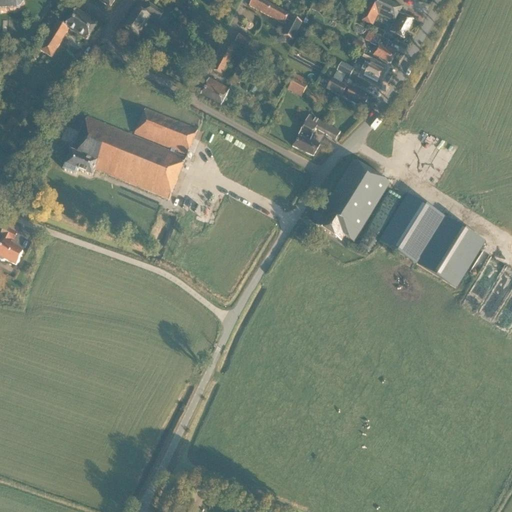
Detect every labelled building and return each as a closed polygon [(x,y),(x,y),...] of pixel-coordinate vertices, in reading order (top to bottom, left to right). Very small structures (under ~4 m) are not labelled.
[(23,9),(23,7),(24,6),(25,5),(24,5),(24,3),(24,1),(24,0),(23,0),(24,0),(23,0),(0,0),(0,14),(0,15),(1,15),(1,14),(13,13),(13,14),(15,14),(15,13),(17,13),(19,12),(19,13),(20,12),(21,11),(22,10),(23,9)] [(115,0),(97,0),(110,9),(115,0)] [(302,24),(288,17),(289,15),(260,0),(252,0),(249,7),(284,26),(286,22),(290,24),(283,36),(293,41),(302,24)] [(413,22),(399,15),(402,9),(385,0),(372,0),(362,22),(372,27),(377,16),(394,24),(390,33),(404,40),(413,22)] [(182,14),(186,8),(174,1),(171,6),(182,14)] [(151,16),(159,21),(163,14),(149,5),(143,13),(137,9),(125,26),(138,36),(151,16)] [(87,42),(98,25),(76,11),(65,28),(59,25),(41,53),(52,60),(70,32),(87,42)] [(305,28),(300,38),(308,42),(313,32),(305,28)] [(383,38),(385,33),(377,29),(375,34),(383,38)] [(369,32),(365,42),(370,44),(375,35),(369,32)] [(235,43),(248,50),(252,42),(239,35),(235,43)] [(390,65),(396,52),(386,47),(389,42),(375,35),(370,44),(377,48),(373,57),(379,60),(379,59),(390,65)] [(351,49),(360,53),(364,45),(355,40),(351,49)] [(236,47),(228,43),(213,71),(221,76),(236,47)] [(247,53),(233,81),(240,85),(255,58),(247,53)] [(377,85),(385,72),(361,59),(357,66),(367,71),(363,78),(377,85)] [(349,78),(353,70),(341,63),(337,72),(338,72),(339,73),(346,76),(349,78)] [(338,72),(333,80),(341,85),(346,76),(339,73),(338,72)] [(200,97),(220,108),(229,91),(209,80),(200,97)] [(289,89),(302,96),(307,88),(293,80),(289,89)] [(341,98),(341,97),(346,88),(341,85),(333,80),(332,80),(327,90),(341,98)] [(361,105),(364,106),(368,99),(365,97),(366,95),(351,87),(350,90),(346,88),(341,97),(345,99),(344,99),(359,108),(361,105)] [(95,170),(169,201),(197,131),(145,110),(133,138),(86,119),(76,146),(74,145),(72,145),(70,147),(70,150),(72,152),(64,172),(75,176),(77,171),(92,177),(95,170)] [(340,134),(333,129),(309,116),(292,147),(313,157),(320,145),(310,141),(316,130),(336,141),(340,134)] [(344,238),(353,243),(389,184),(353,161),(323,211),(325,213),(316,227),(341,243),(344,238)] [(378,241),(417,266),(446,219),(407,195),(378,241)] [(484,243),(446,219),(417,266),(456,289),(484,243)] [(11,241),(13,242),(16,235),(5,229),(1,236),(4,237),(0,244),(0,250),(1,251),(0,252),(0,258),(16,267),(23,253),(8,246),(11,241)] [(487,261),(487,272),(505,271),(505,261),(487,261)]
